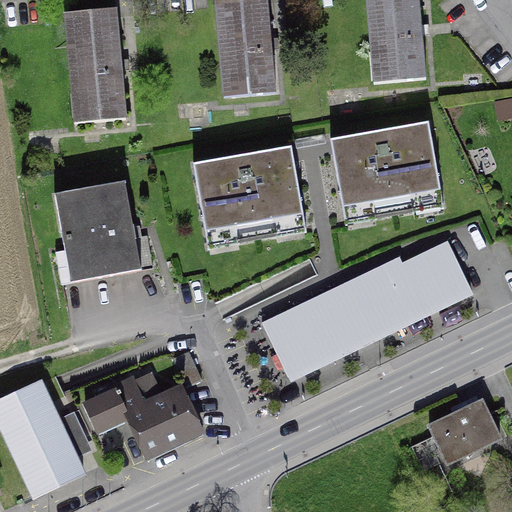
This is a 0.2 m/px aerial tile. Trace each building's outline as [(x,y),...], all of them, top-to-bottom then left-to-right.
[(228,98),(272,94),(264,0),(256,0),(220,3),(221,23),(215,23),(219,66),(225,66),(228,98)] [(379,85),(423,81),(415,0),(370,0),(372,9),(365,10),(369,53),(376,52),(379,85)] [(79,125),(124,121),(114,13),(69,17),(72,50),(66,50),(70,93),(76,93),(79,125)] [(426,125),(328,142),(330,153),(341,211),(370,206),(372,218),(411,211),(409,199),(438,194),(426,125)] [(272,223),(301,218),(291,157),(289,149),(191,166),(203,235),(233,230),(235,242),(274,235),(272,223)] [(60,286),(61,286),(150,270),(145,238),(133,240),(131,227),(126,228),(118,185),(61,196),(68,234),(59,235),(62,246),(70,245),(71,251),(54,254),(60,286)] [(260,324),(286,379),(469,291),(449,251),(404,273),(397,259),(260,324)] [(187,354),(172,361),(185,389),(199,382),(187,354)] [(83,406),(95,433),(125,419),(145,461),(201,435),(182,393),(158,404),(154,396),(158,395),(149,376),(83,406)] [(39,385),(0,402),(0,431),(31,499),(81,475),(71,454),(86,447),(71,415),(56,422),(39,385)] [(445,466),(498,441),(480,402),(427,428),(445,466)]
